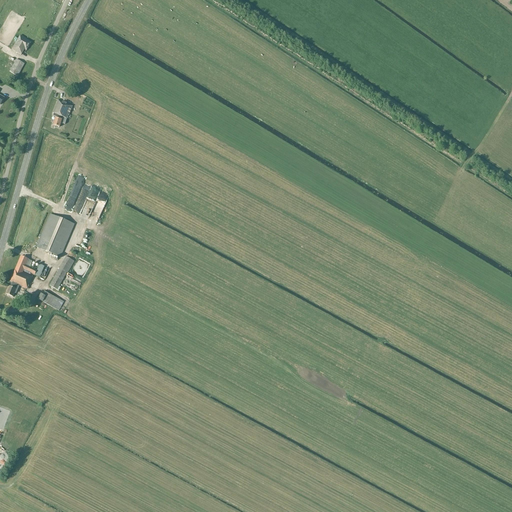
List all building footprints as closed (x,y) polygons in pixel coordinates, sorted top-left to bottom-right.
[(12,49),(21,55),(24,50),(26,51),(31,42),(20,36),(12,49)] [(24,63),(16,59),(10,72),(18,76),(24,63)] [(53,125),(59,127),(61,123),(65,124),(67,119),(72,106),(58,100),(53,113),(54,113),(53,116),(56,117),(53,125)] [(89,189),(82,186),(74,205),(77,206),(76,209),(80,210),(89,189)] [(88,195),(95,198),(99,190),(92,187),(88,195)] [(37,247),(60,257),(74,224),(51,214),(37,247)] [(35,275),(37,270),(30,267),(32,262),(28,260),(28,259),(21,256),(10,282),(15,284),(13,288),(9,286),(6,294),(13,297),(15,293),(16,293),(19,286),(27,289),(32,277),(27,274),(27,273),(30,274),(31,273),(35,275)] [(67,272),(68,273),(74,261),(66,257),(50,286),(57,290),(67,272)] [(39,264),(35,275),(41,277),(44,265),(39,264)] [(44,295),(41,294),(38,300),(42,302),(43,302),(59,311),(64,302),(45,292),(44,295)] [(29,428),(32,423),(24,418),(14,412),(10,418),(29,428)]
